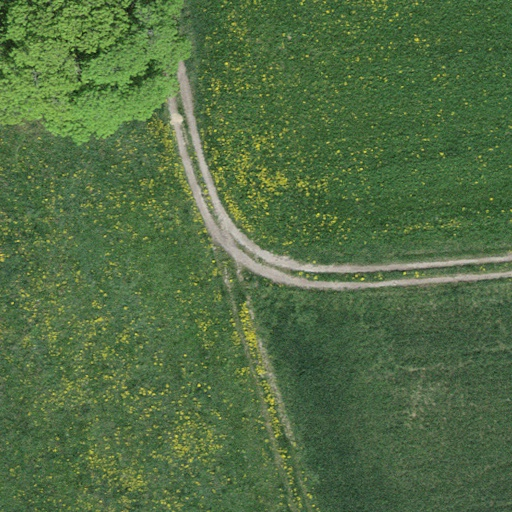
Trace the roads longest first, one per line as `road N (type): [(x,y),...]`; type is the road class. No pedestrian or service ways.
road 1 (track): [(511,265),(363,281),(258,262),(204,198),(173,81)]
road 2 (track): [(173,81),(0,45)]
